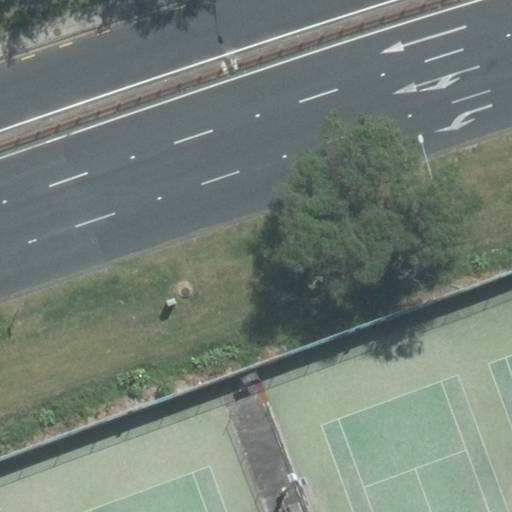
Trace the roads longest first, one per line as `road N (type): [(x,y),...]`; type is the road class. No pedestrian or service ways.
road 1 (primary): [(511,40),(200,133),(0,204)]
road 2 (primary): [(0,101),(292,0)]
